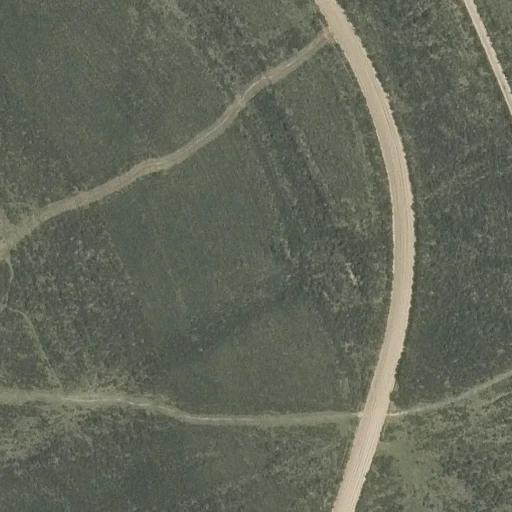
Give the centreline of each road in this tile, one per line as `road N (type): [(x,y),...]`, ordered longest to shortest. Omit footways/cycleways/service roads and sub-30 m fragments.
road 1 (track): [(324,0),(378,106),(401,201),(403,255),(391,350),(342,511)]
road 2 (track): [(511,110),(463,0)]
